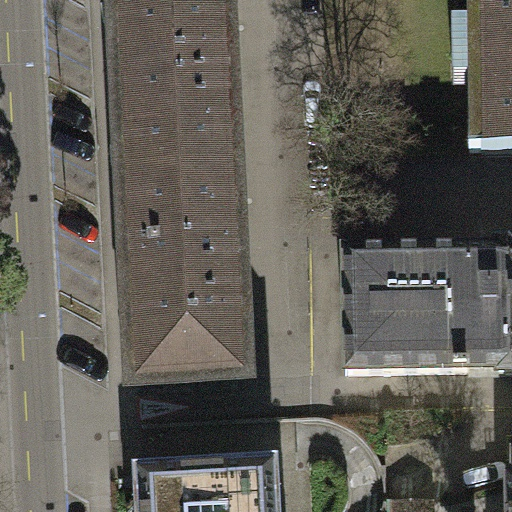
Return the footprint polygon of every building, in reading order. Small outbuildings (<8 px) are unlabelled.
[(125,177),(234,171),(225,0),(217,0),(118,4),(125,177)] [(511,0),(478,0),(482,154),(511,153),(511,0)] [(234,171),(125,177),(137,384),(245,378),(234,171)] [(487,251),(335,254),(337,375),(488,373),(488,376),(511,375),(511,242),(487,243),(487,251)] [(141,475),(142,511),(272,511),(271,470),(141,475)] [(420,511),(420,502),(380,503),(379,511),(420,511)]
